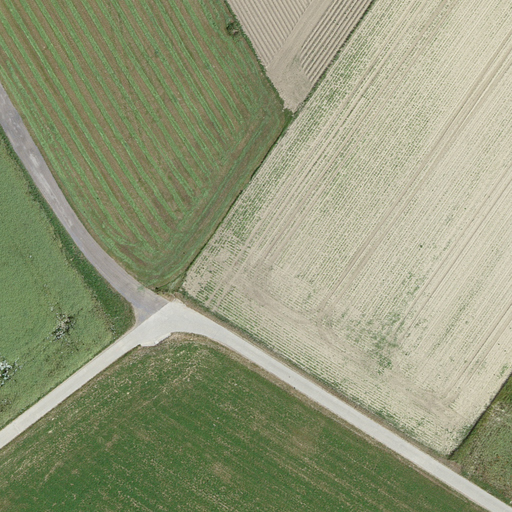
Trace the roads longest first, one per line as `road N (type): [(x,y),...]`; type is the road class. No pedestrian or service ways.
road 1 (unclassified): [(0,441),(132,338),(165,320),(185,320),(227,337),(505,511)]
road 2 (track): [(0,102),(79,237),(165,320)]
